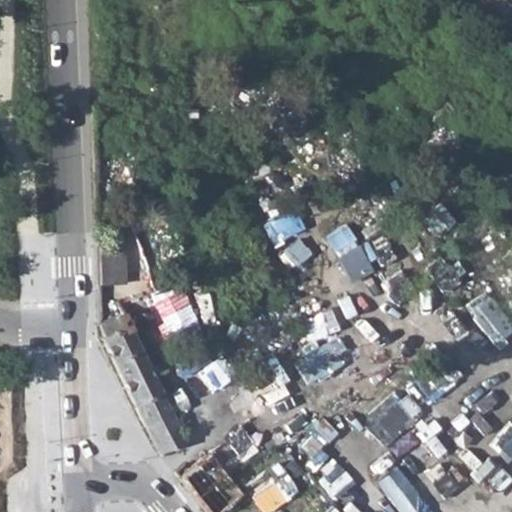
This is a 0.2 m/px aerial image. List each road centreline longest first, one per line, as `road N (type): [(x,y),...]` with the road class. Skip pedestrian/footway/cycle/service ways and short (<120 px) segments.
road 1 (tertiary): [(60,0),(76,362)]
road 2 (residential): [(79,472),(147,469),(180,511)]
